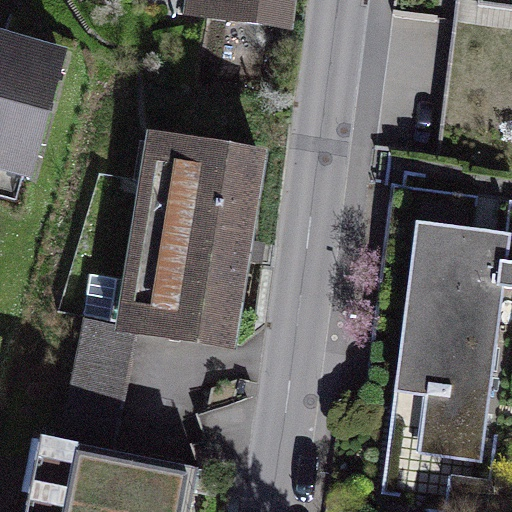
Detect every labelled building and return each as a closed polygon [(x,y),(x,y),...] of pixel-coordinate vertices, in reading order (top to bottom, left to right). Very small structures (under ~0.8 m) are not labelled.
[(293,0),(189,0),(187,22),(289,36),(293,0)] [(82,56),(0,29),(0,189),(35,200),(82,56)] [(274,145),(145,128),(116,350),(245,367),(274,145)] [(511,313),(511,241),(414,232),(397,409),(429,412),(422,477),(496,484),(511,313)] [(195,511),(201,483),(40,450),(27,511),(195,511)]
